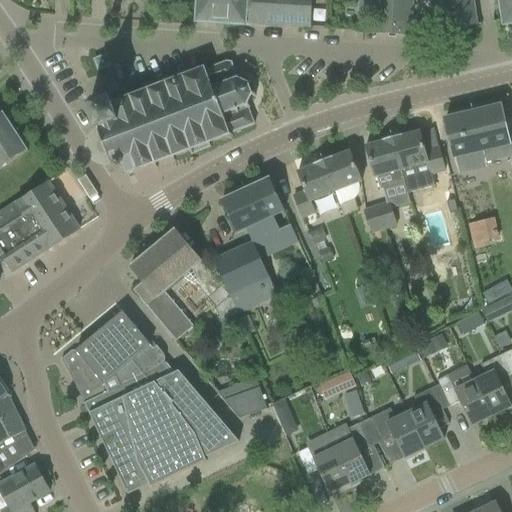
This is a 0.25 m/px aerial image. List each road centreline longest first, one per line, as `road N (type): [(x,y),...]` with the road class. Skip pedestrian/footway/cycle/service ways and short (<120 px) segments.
road 1 (tertiary): [(131,225),(197,176),(295,132),(511,75)]
road 2 (unclassified): [(131,225),(0,25)]
road 3 (tertiary): [(88,511),(0,327)]
road 4 (tertiary): [(0,324),(131,225)]
road 5 (residential): [(391,511),(511,452)]
